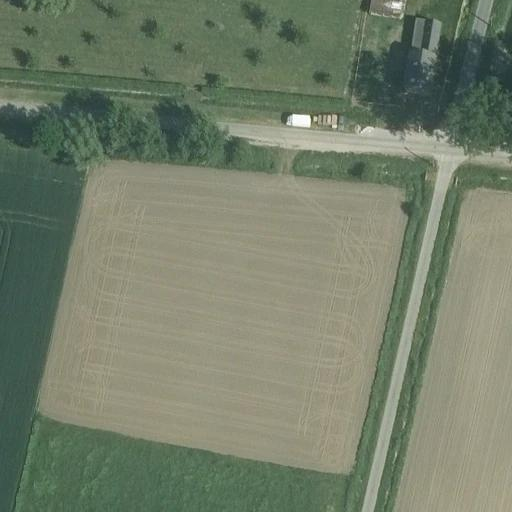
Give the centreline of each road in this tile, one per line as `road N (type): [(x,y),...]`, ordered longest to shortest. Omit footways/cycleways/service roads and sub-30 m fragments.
road 1 (residential): [(0,109),(449,152)]
road 2 (unclassified): [(367,511),(449,152)]
road 3 (unclassified): [(449,152),(486,0)]
